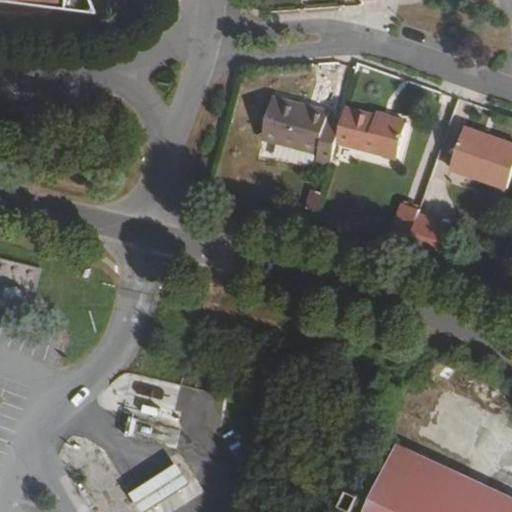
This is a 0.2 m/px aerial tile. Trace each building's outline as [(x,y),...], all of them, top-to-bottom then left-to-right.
[(0,0),(0,10),(72,14),(72,0),(0,0)] [(338,140),(342,123),(327,120),(328,113),(273,97),(261,139),(275,143),(314,154),(316,154),(315,161),(330,166),(338,140)] [(406,122),(347,107),(342,123),(338,140),(382,153),(383,151),(397,154),(406,122)] [(91,124),(91,111),(74,111),(74,124),(91,124)] [(511,176),(511,146),(465,129),(451,168),(508,189),(511,176)] [(314,154),(275,143),(271,158),(310,169),(314,154)] [(418,215),(420,210),(401,204),(388,241),(407,248),(418,215)] [(426,255),(438,221),(418,215),(407,248),(426,255)] [(426,255),(440,259),(452,226),(438,221),(426,255)] [(28,287),(7,282),(4,292),(26,297),(28,287)] [(240,466),(253,461),(239,428),(226,433),(240,466)] [(511,511),(511,502),(384,443),(373,466),(386,473),(374,501),(351,490),(344,506),(356,511),(511,511)]
